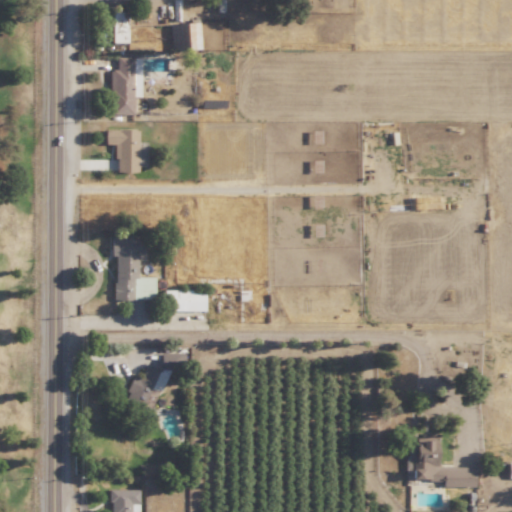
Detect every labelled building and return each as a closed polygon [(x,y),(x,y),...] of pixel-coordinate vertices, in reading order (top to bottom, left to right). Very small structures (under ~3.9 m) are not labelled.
[(108,10),(127,10),(126,43),(108,42),(108,10)] [(199,47),(198,22),(169,23),(170,48),(199,47)] [(107,69),(114,69),(114,56),(133,58),(132,114),(107,113),(107,69)] [(101,128),(101,144),(113,145),(114,170),(136,171),(136,127),(101,128)] [(107,238),(137,238),(138,298),(111,299),(107,238)] [(202,289),(162,289),(162,311),(202,310),(202,289)] [(121,396),(131,375),(136,378),(142,365),(166,375),(149,408),(121,396)] [(406,436),(406,457),(409,457),(409,479),(438,479),(437,435),(406,436)] [(473,467),(449,467),(449,486),(473,485),(473,467)] [(108,511),(108,489),(138,489),(138,511),(108,511)]
